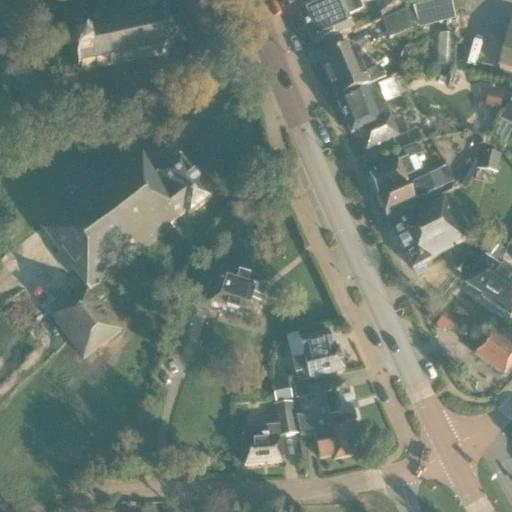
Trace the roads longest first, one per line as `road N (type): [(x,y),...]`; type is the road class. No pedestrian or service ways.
road 1 (primary): [(448,452),(244,0)]
road 2 (unclassified): [(71,511),(131,493),(287,493),(398,475)]
